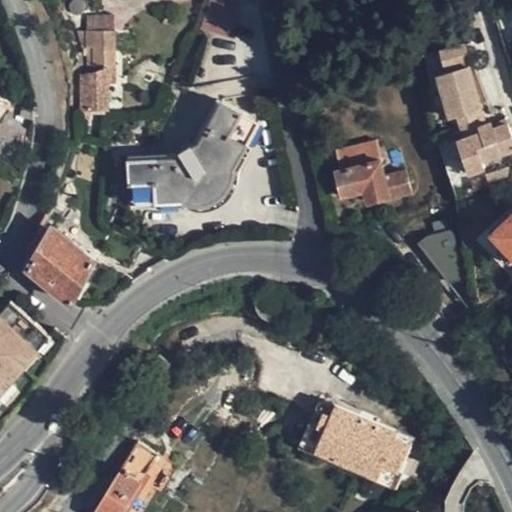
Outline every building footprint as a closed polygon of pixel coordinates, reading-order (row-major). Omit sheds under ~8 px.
[(78,2),(73,2),(70,5),(69,8),(69,12),(71,15),(75,17),(79,17),(82,16),(84,12),(85,9),(84,5),(81,3),(78,2)] [(239,11),(211,3),(203,29),(230,37),(239,11)] [(108,112),(108,86),(108,70),(114,69),(114,34),(87,34),(87,75),(81,77),(81,111),(108,112)] [(466,47),(442,53),(446,70),(471,64),(466,47)] [(511,150),(511,133),(507,121),(497,124),(499,129),(493,131),(490,123),(479,127),(477,121),(473,112),(480,109),(465,68),(435,79),(450,121),(457,118),(461,126),(457,128),(473,171),(481,169),(479,163),(511,150)] [(191,143),(188,144),(192,150),(199,146),(222,102),(217,100),(194,143),(191,143)] [(132,204),(156,203),(182,202),(192,205),(197,206),(204,205),(211,202),(221,197),(227,191),(232,183),(234,176),(235,167),(247,144),(259,122),(222,102),(199,146),(192,150),(188,144),(185,145),(181,148),(185,154),(177,158),(129,161),(132,204)] [(34,119),(33,105),(22,106),(20,118),(34,119)] [(265,125),(259,122),(247,144),(253,147),(265,125)] [(241,168),(253,147),(247,144),(235,167),(241,168)] [(376,144),(338,152),(342,170),(336,172),(342,197),(364,192),(367,204),(411,194),(406,173),(385,178),(376,144)] [(129,156),(129,161),(177,158),(185,154),(181,148),(180,149),(175,154),(129,156)] [(239,180),(241,168),(235,167),(234,176),(232,183),(227,191),(221,197),(211,202),(204,205),(197,206),(192,205),(182,202),(182,209),(186,210),(196,212),(205,211),(215,208),(223,204),(229,199),(235,190),(239,180)] [(476,193),(488,190),(484,180),(473,184),(476,193)] [(132,211),(156,210),(156,203),(132,204),(132,211)] [(511,218),(510,220),(494,235),(511,254),(511,218)] [(445,226),(419,244),(444,282),(471,264),(445,226)] [(30,269),(73,302),(95,261),(54,229),(51,232),(43,227),(30,250),(38,256),(30,269)] [(280,285),(273,284),(265,287),(259,293),(256,301),(256,309),(261,316),(266,320),(273,322),(279,321),(285,318),(289,314),(292,308),(293,300),(291,294),(289,291),(287,289),(280,285)] [(0,410),(58,345),(50,338),(11,303),(0,315),(0,410)] [(159,355),(150,368),(162,377),(171,365),(159,355)] [(144,367),(123,391),(137,405),(157,381),(144,367)] [(332,456),(391,482),(410,437),(336,404),(333,406),(320,400),(305,434),(334,448),(332,456)] [(177,467),(137,443),(94,511),(123,511),(143,480),(163,491),(177,467)]
